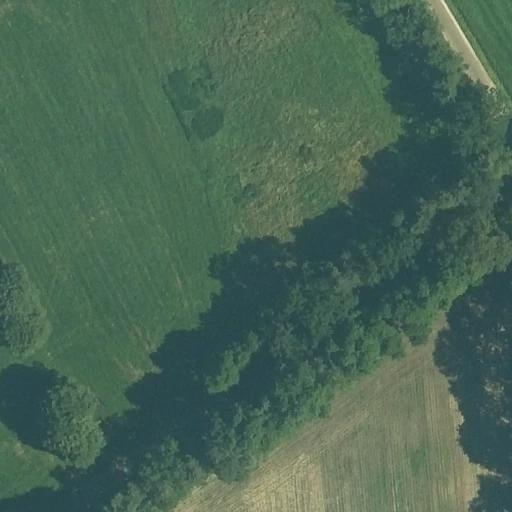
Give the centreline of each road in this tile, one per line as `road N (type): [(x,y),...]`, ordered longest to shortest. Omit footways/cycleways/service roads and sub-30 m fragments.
road 1 (unclassified): [(511,184),(70,511)]
road 2 (unclassified): [(425,0),(511,135)]
